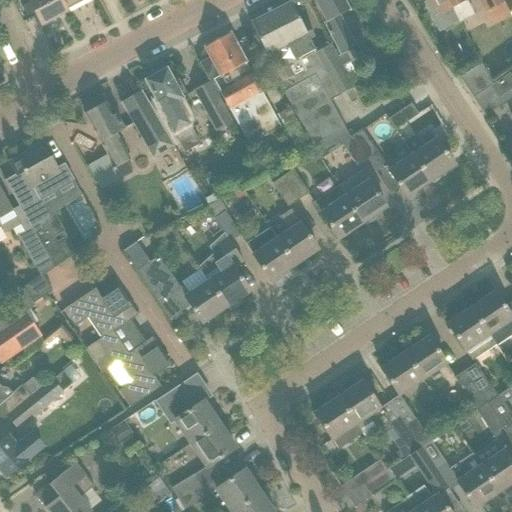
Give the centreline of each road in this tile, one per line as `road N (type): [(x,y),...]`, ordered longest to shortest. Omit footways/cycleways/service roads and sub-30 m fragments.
road 1 (residential): [(322,511),(273,426),(273,396),(511,236)]
road 2 (residential): [(511,195),(396,0)]
road 3 (tertiary): [(39,96),(219,0)]
